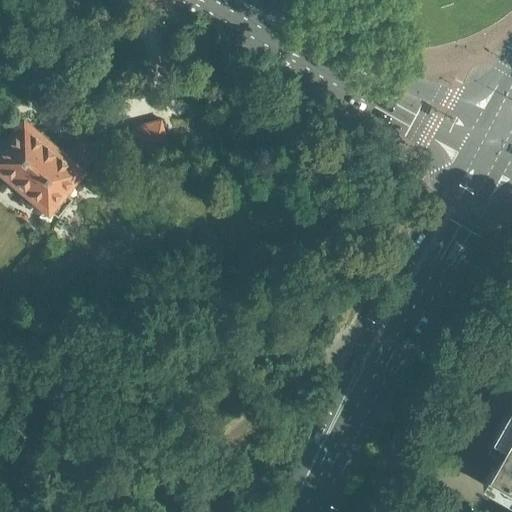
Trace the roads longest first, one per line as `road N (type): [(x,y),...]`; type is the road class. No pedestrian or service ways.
road 1 (primary): [(289,511),(485,157)]
road 2 (tertiary): [(504,126),(450,97),(283,41)]
road 3 (tertiary): [(283,41),(485,157)]
road 4 (residential): [(373,511),(418,396)]
